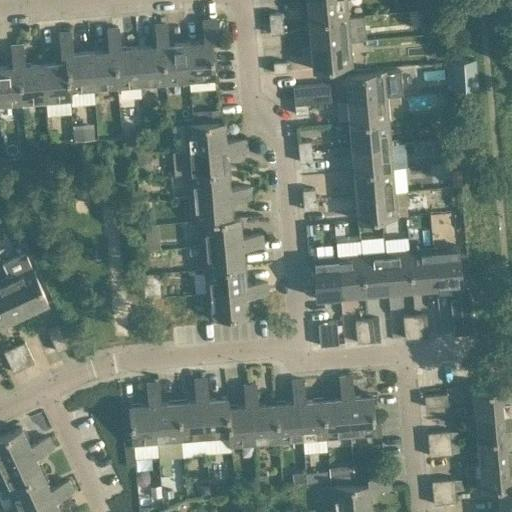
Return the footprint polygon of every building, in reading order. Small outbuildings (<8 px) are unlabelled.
[(346,0),(307,0),(309,18),(348,15),(346,0)] [(402,0),(403,8),(417,7),(416,0),(402,0)] [(282,11),(269,12),(270,22),(283,21),(282,11)] [(350,39),(348,15),(309,18),(311,42),(350,39)] [(214,87),(214,78),(215,77),(211,39),(218,38),(216,17),(203,18),(205,39),(186,40),(190,80),(190,88),(214,87)] [(155,22),(156,33),(167,32),(166,21),(155,22)] [(284,31),(283,21),(270,22),(271,32),(284,31)] [(108,37),(119,36),(118,25),(107,26),(108,37)] [(60,41),(71,40),(71,30),(59,31),(60,41)] [(435,32),(433,32),(435,44),(448,43),(447,30),(435,32)] [(142,83),(166,82),(162,42),(168,42),(167,32),(156,33),(157,43),(138,45),(142,83)] [(94,87),(118,85),(114,47),(120,46),(119,36),(108,37),(109,47),(91,49),(94,87)] [(350,39),(311,42),(313,67),(353,64),(350,39)] [(72,50),(71,40),(60,41),(61,52),(66,52),(66,51),(72,50)] [(166,82),(190,80),(186,40),(168,42),(162,42),(166,82)] [(11,43),(12,53),(23,52),(23,42),(11,43)] [(138,45),(120,46),(114,47),(118,85),(142,83),(138,45)] [(91,49),(72,50),(66,51),(66,52),(66,59),(69,89),(71,89),(94,87),(91,49)] [(0,104),(22,102),(19,63),(24,63),(23,52),(12,53),(13,64),(0,64),(0,104)] [(475,58),(451,59),(453,88),(477,87),(475,58)] [(71,97),(71,89),(69,89),(66,59),(43,61),(46,100),(71,97)] [(286,59),(273,60),(274,71),(287,70),(286,59)] [(22,102),(46,100),(43,61),(24,63),(19,63),(22,102)] [(345,73),(348,97),(387,94),(400,93),(402,93),(401,69),(385,70),(385,69),(365,71),(345,73)] [(328,99),(327,89),(294,92),(295,102),(308,101),(328,99)] [(348,97),(350,121),(389,118),(387,94),(348,97)] [(308,111),(308,101),(295,102),(296,112),(308,111)] [(217,107),(204,108),(204,118),(218,117),(217,107)] [(350,121),(352,145),(391,142),(389,118),(350,121)] [(187,147),(226,144),(226,149),(236,148),(235,137),(225,138),(223,119),(185,122),(185,124),(187,147)] [(94,125),(72,127),(73,140),(95,138),(94,125)] [(123,148),(133,147),(133,139),(133,134),(122,134),(123,148)] [(235,137),(236,148),(247,147),(246,136),(235,137)] [(311,139),(298,140),(299,150),(312,149),(311,139)] [(393,166),(391,142),(352,145),(354,169),(393,166)] [(38,148),(34,144),(27,145),(28,155),(39,154),(38,148)] [(189,171),(228,168),(226,149),(226,144),(187,147),(189,171)] [(451,157),(450,145),(441,146),(439,147),(440,158),(451,157)] [(313,159),(312,149),(299,150),(300,160),(313,159)] [(146,163),(145,151),(137,151),(138,164),(146,163)] [(395,190),(393,166),(354,169),(356,193),(395,190)] [(189,171),(191,195),(230,191),(230,197),(240,196),(240,185),(229,186),(228,168),(189,171)] [(240,185),(240,196),(251,195),(250,184),(240,185)] [(315,186),(302,188),(303,198),(316,197),(315,186)] [(395,190),(356,193),(358,218),(408,214),(406,189),(395,190)] [(230,191),(191,195),(193,220),(201,219),(232,216),(232,215),(230,197),(230,191)] [(317,207),(316,197),(303,198),(304,208),(317,207)] [(201,219),(203,243),(242,239),(242,245),(253,244),(252,233),(241,234),(239,215),(232,215),(232,216),(201,219),(193,220),(201,219)] [(307,232),(315,231),(314,222),(306,223),(307,232)] [(252,233),(253,244),(263,243),(262,232),(252,233)] [(458,235),(458,244),(433,246),(437,285),(450,284),(454,332),(476,330),(466,234),(458,235)] [(244,264),(242,245),(242,239),(203,243),(205,267),(244,264)] [(413,287),(437,285),(433,246),(432,246),(409,248),(413,287)] [(409,248),(385,250),(389,289),(413,287),(409,248)] [(365,291),(389,289),(385,250),(361,252),(365,291)] [(9,275),(25,311),(48,300),(31,264),(32,264),(25,251),(2,262),(9,275)] [(357,252),(337,254),(341,293),(365,291),(361,252),(357,252)] [(316,295),(341,293),(337,254),(313,256),(316,295)] [(205,267),(207,291),(246,287),(246,293),(257,292),(256,281),(245,282),(244,264),(205,267)] [(145,296),(146,296),(161,295),(159,271),(143,272),(145,289),(145,296)] [(9,275),(0,279),(0,313),(3,321),(25,311),(9,275)] [(266,280),(256,281),(257,292),(267,291),(266,280)] [(207,291),(207,296),(209,316),(248,312),(246,293),(246,287),(207,291)] [(427,312),(415,313),(417,336),(429,335),(427,312)] [(405,337),(417,336),(415,313),(403,314),(405,337)] [(379,316),(367,317),(369,340),(381,339),(379,316)] [(357,341),(369,340),(367,317),(355,318),(357,341)] [(318,321),(320,344),(332,343),(330,320),(318,321)] [(59,324),(48,329),(57,349),(68,344),(59,324)] [(25,339),(14,344),(24,365),(34,360),(25,339)] [(13,370),(24,365),(14,344),(3,349),(13,370)] [(352,384),(351,373),(340,374),(341,384),(352,384)] [(195,387),(206,386),(206,376),(195,377),(195,387)] [(292,378),(293,388),(304,388),(303,377),(292,378)] [(147,381),(148,391),(159,390),(158,380),(147,381)] [(244,382),(245,392),(256,392),(255,381),(244,382)] [(327,436),(350,434),(347,394),(353,394),(352,384),(341,384),(341,395),(323,396),(327,436)] [(475,414),(511,410),(511,385),(473,389),(475,414)] [(206,386),(195,387),(196,397),(178,399),(182,438),(205,436),(202,397),(207,397),(206,386)] [(279,440),(303,438),(299,399),(305,398),(304,388),(293,388),(294,399),(275,401),(279,440)] [(133,442),(158,440),(154,401),(160,401),(159,390),(148,391),(149,402),(129,403),(133,442)] [(424,393),(425,405),(448,403),(447,391),(424,393)] [(230,444),(255,442),(251,403),(257,402),(256,392),(245,392),(246,403),(228,405),(227,405),(230,434),(229,434),(230,444)] [(347,394),(350,434),(375,431),(372,392),(353,394),(347,394)] [(229,434),(230,434),(227,405),(228,405),(227,395),(207,397),(202,397),(205,436),(229,434)] [(303,438),(327,436),(323,396),(305,398),(299,399),(303,438)] [(178,399),(160,401),(154,401),(158,440),(182,438),(178,399)] [(255,442),(279,440),(275,401),(257,402),(251,403),(255,442)] [(511,410),(475,414),(477,438),(511,434),(511,410)] [(45,412),(25,417),(29,437),(50,432),(45,412)] [(0,435),(0,463),(32,448),(34,453),(44,449),(39,439),(30,443),(22,425),(0,435)] [(450,428),(427,430),(429,442),(451,440),(450,428)] [(49,434),(39,439),(44,449),(53,445),(49,434)] [(511,459),(511,434),(477,438),(479,462),(511,459)] [(452,452),(451,440),(429,442),(430,454),(452,452)] [(0,463),(0,472),(7,486),(42,470),(34,453),(32,448),(0,463)] [(354,475),(363,474),(363,467),(369,467),(368,458),(353,459),(354,475)] [(511,459),(479,462),(481,486),(498,484),(511,483),(511,459)] [(7,486),(17,508),(52,492),(55,497),(64,493),(59,482),(50,487),(42,470),(7,486)] [(305,470),(292,471),(293,481),(306,480),(305,470)] [(318,470),(306,471),(307,480),(319,479),(318,470)] [(257,473),(258,483),(268,482),(268,472),(257,473)] [(389,472),(369,474),(370,482),(331,485),(333,509),(371,506),(369,488),(390,486),(389,472)] [(454,477),(432,479),(433,490),(455,488),(454,477)] [(59,482),(64,493),(73,488),(69,478),(59,482)] [(202,483),(199,487),(200,493),(210,492),(209,482),(202,483)] [(161,483),(150,484),(151,495),(162,495),(161,483)] [(511,483),(498,484),(500,509),(511,507),(511,483)] [(456,500),(455,488),(433,490),(434,502),(456,500)] [(61,511),(55,497),(52,492),(17,508),(18,511),(61,511)] [(232,500),(224,503),(222,510),(223,511),(237,511),(232,500)]
